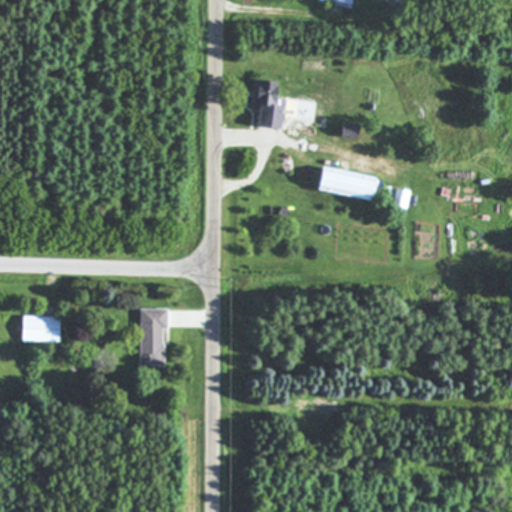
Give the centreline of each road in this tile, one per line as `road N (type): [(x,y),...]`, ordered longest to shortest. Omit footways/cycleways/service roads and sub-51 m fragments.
road 1 (residential): [(213,511),(221,0)]
road 2 (residential): [(215,269),(0,264)]
